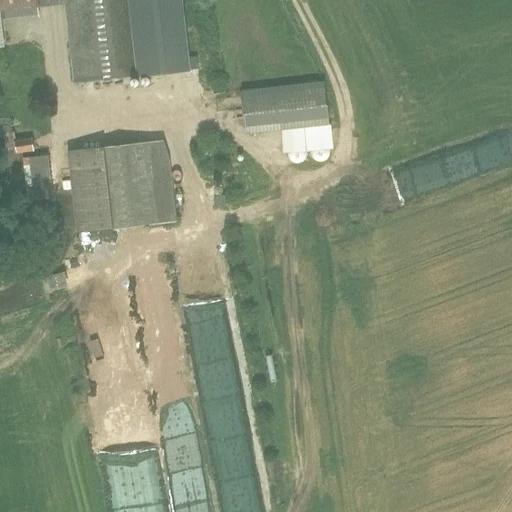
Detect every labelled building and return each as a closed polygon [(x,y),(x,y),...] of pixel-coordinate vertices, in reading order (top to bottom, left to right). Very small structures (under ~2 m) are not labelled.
[(0,0),(0,9),(62,3),(70,81),(185,69),(178,0),(0,0)] [(238,94),(243,134),(327,124),(322,84),(238,94)] [(163,140),(63,151),(71,231),(172,220),(163,140)] [(55,156),(30,158),(32,198),(57,196),(55,156)] [(157,371),(185,366),(166,263),(138,268),(157,371)] [(70,272),(49,277),(53,292),(74,287),(70,272)] [(163,423),(190,421),(188,381),(169,382),(169,399),(162,400),(163,423)]
